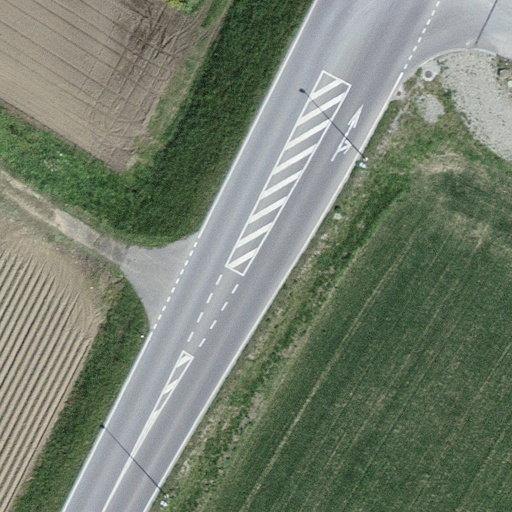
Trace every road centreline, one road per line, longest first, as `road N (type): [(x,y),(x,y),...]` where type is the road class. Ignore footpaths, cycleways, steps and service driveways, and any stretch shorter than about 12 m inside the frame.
road 1 (primary): [(109,511),(373,0)]
road 2 (track): [(212,307),(0,176)]
